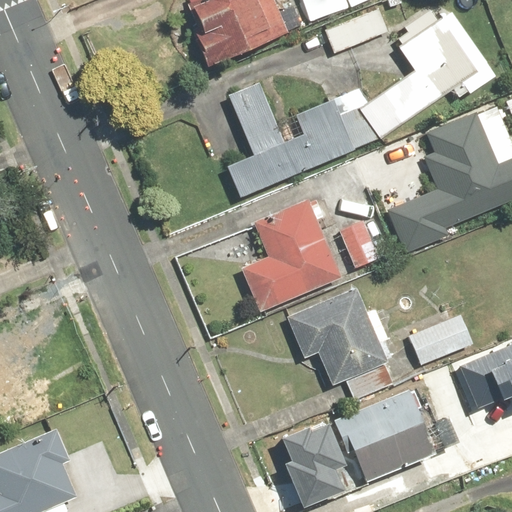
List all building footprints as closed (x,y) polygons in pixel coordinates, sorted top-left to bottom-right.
[(196,34),(210,65),(295,27),(283,0),(195,0),(209,29),(196,34)] [(377,7),(319,29),(329,55),(387,33),(377,7)] [(361,106),(382,136),(487,62),(449,8),(401,42),(418,67),(361,106)] [(229,158),(243,193),(362,146),(340,91),(298,108),(306,127),(288,134),(265,75),(230,88),(254,148),(229,158)] [(390,204),(408,252),(460,232),(456,221),(511,199),(511,121),(503,99),(419,131),(440,185),(390,204)] [(245,261),(263,306),(346,274),(315,194),(256,217),(269,252),(245,261)] [(342,229),(356,265),(382,255),(368,219),(342,229)] [(371,278),(288,310),(307,358),(322,352),(334,384),(349,379),(356,399),(410,378),(371,278)] [(465,309),(410,330),(423,363),(478,342),(465,309)] [(54,411),(16,311),(0,317),(0,401),(11,398),(21,424),(54,411)] [(511,341),(455,364),(472,408),(505,395),(507,401),(511,398),(511,341)] [(421,382),(345,411),(370,474),(446,445),(421,382)] [(331,420),(284,438),(293,460),(286,462),(305,509),(347,492),(337,467),(348,462),(331,420)] [(59,423),(0,445),(0,511),(39,511),(86,495),(59,423)] [(112,426),(93,435),(111,474),(131,465),(112,426)]
